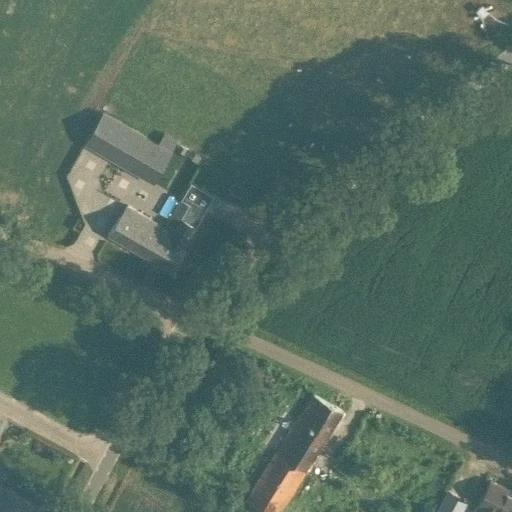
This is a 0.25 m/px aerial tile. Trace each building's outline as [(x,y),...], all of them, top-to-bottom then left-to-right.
[(102,110),(83,143),(139,175),(153,183),(172,150),(158,142),(102,110)] [(117,216),(108,234),(171,269),(196,225),(203,211),(180,198),(164,227),(155,223),(157,221),(125,203),(117,216)] [(245,500),(264,511),(278,511),(333,428),(343,411),(313,393),(303,410),(245,500)] [(511,511),(511,490),(490,480),(474,511),(511,511)] [(0,511),(26,511),(33,502),(5,485),(3,489),(0,487),(0,511)] [(441,502),(435,511),(460,511),(467,502),(447,491),(441,502)]
